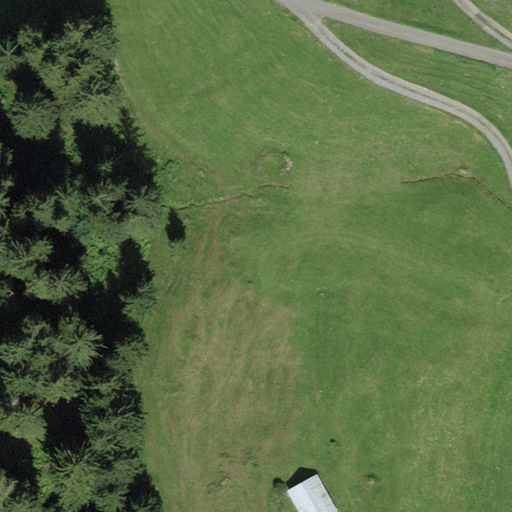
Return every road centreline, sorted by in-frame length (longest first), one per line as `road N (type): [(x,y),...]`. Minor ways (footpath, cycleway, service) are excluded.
road 1 (track): [(511,165),(477,118),(345,57),(305,6)]
road 2 (unclassified): [(293,0),(511,60)]
